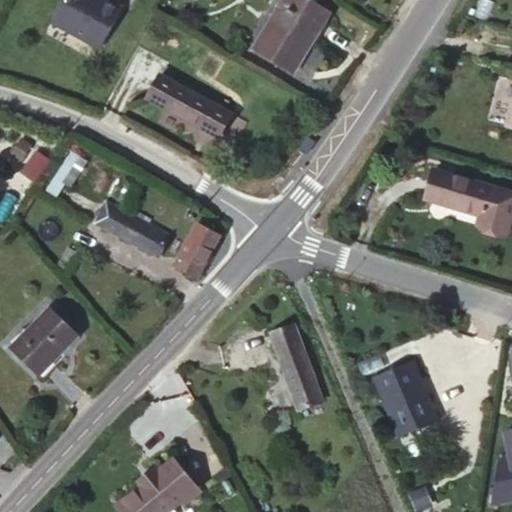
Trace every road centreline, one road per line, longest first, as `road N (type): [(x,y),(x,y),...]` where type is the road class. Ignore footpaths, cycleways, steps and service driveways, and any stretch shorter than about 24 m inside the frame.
road 1 (tertiary): [(4,511),(273,231)]
road 2 (residential): [(273,231),(130,143),(0,95)]
road 3 (tertiary): [(273,231),(442,0)]
road 4 (residential): [(511,310),(273,231)]
